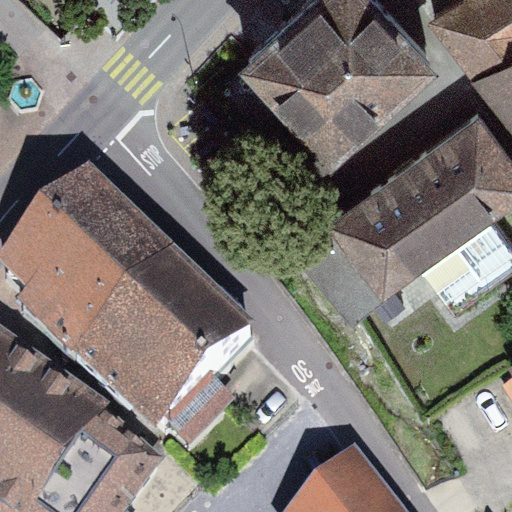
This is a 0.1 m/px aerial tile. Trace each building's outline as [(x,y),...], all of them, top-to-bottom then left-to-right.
[(376,0),(316,0),(250,61),(333,151),(431,59),(376,0)] [(511,0),(457,0),(430,16),(511,117),(511,0)] [(511,198),(511,159),(480,115),(305,243),(356,313),(421,266),(456,314),(511,274),(511,245),(489,216),(511,198)] [(97,192),(2,288),(84,368),(175,265),(97,192)] [(265,345),(175,265),(84,368),(173,448),(265,345)] [(115,430),(0,350),(0,511),(129,511),(157,472),(115,430)] [(390,511),(356,461),(306,511),(390,511)]
